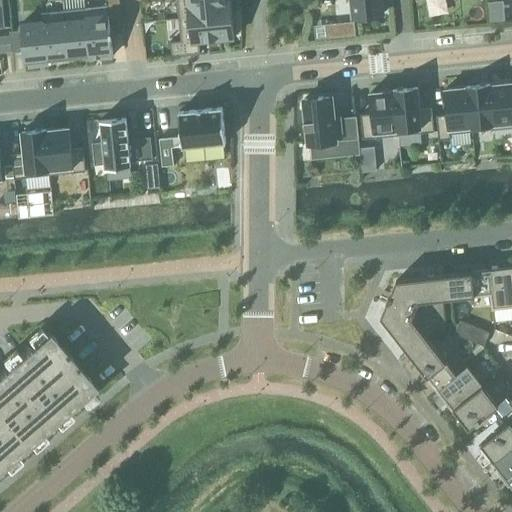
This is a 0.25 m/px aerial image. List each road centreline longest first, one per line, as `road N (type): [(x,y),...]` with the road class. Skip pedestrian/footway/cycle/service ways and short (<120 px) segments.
road 1 (tertiary): [(259,359),(190,375),(152,397),(20,511)]
road 2 (tertiary): [(259,359),(311,367),(358,387),(394,415),(469,511)]
road 3 (residential): [(255,79),(511,50)]
road 4 (residential): [(0,103),(255,79)]
road 5 (residential): [(511,230),(260,257)]
road 6 (residential): [(255,79),(260,257)]
